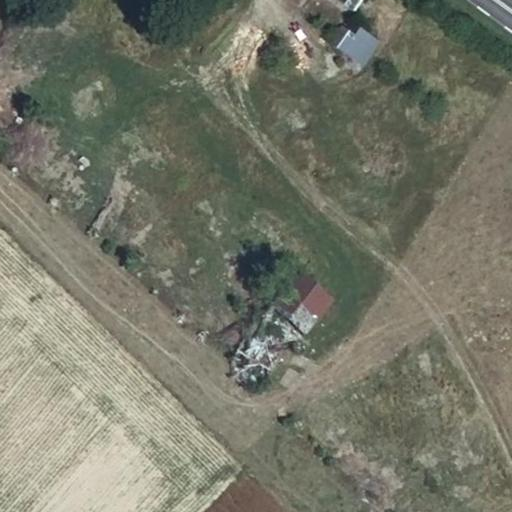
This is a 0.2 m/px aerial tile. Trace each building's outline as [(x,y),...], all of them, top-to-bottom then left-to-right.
[(336,0),(355,12),(363,0),(336,0)] [(332,48),(347,58),(360,39),(345,28),(332,48)] [(42,120),(26,106),(5,134),(22,146),(42,120)] [(224,330),(241,344),(282,293),(261,280),(224,330)] [(231,356),(226,375),(241,388),(259,384),(311,317),(282,293),(241,344),(231,356)]
